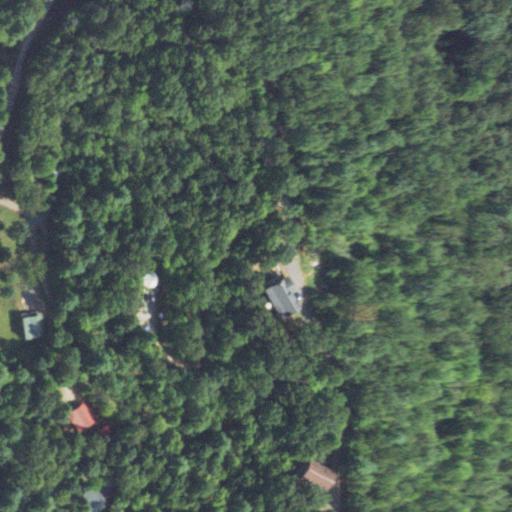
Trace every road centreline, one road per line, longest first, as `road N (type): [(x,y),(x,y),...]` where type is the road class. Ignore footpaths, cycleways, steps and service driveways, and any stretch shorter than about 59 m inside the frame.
road 1 (residential): [(511,334),(489,256),(489,225),(503,187),(500,156),(434,98),(426,46),(383,0),(37,21),(0,128)]
road 2 (residential): [(0,194),(42,222),(45,284),(83,372),(111,399),(183,430),(199,418),(198,320),(208,271),(232,236),(279,200)]
road 3 (residential): [(183,430),(119,511),(331,502)]
